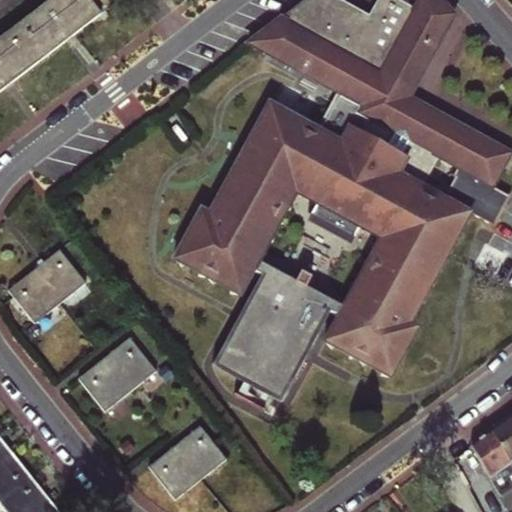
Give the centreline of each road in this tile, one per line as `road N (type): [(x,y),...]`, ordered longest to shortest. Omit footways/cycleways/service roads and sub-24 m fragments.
road 1 (residential): [(231,0),(0,184)]
road 2 (residential): [(315,511),(511,368)]
road 3 (residential): [(0,349),(131,511)]
